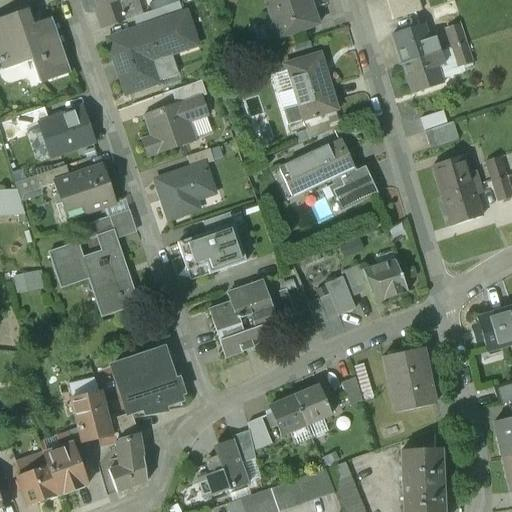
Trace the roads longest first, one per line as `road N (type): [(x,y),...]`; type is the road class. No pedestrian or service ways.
road 1 (residential): [(206,414),(64,0)]
road 2 (residential): [(348,0),(431,293)]
road 3 (residential): [(431,293),(312,347),(206,414)]
road 4 (residential): [(431,293),(461,418),(472,511)]
road 5 (residential): [(206,414),(180,441),(159,482),(110,511)]
